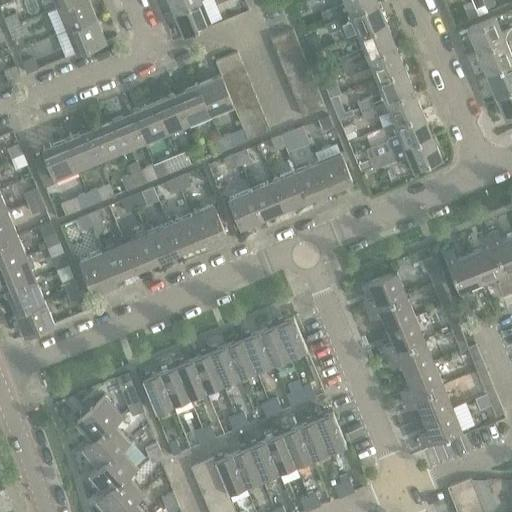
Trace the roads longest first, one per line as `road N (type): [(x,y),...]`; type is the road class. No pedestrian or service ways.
road 1 (unclassified): [(0,373),(303,246)]
road 2 (residential): [(401,486),(303,246)]
road 3 (residential): [(0,110),(149,50),(128,0)]
road 4 (unclassified): [(303,246),(482,172)]
road 5 (residential): [(482,172),(411,0)]
road 6 (tertiary): [(44,511),(0,390)]
